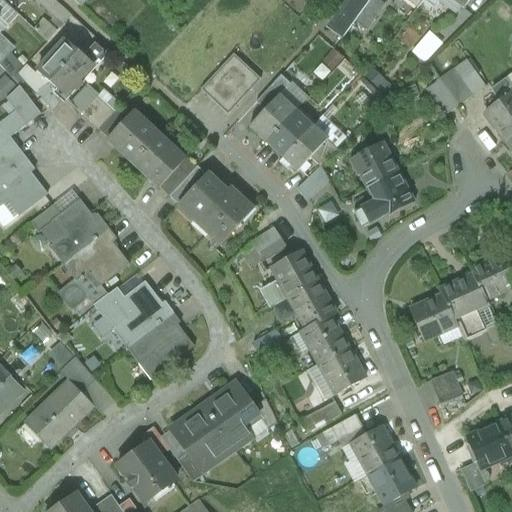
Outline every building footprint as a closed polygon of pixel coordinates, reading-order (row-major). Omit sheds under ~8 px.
[(0,20),(0,43),(4,40),(22,20),(0,0),(0,19),(0,20)] [(71,17),(52,0),(37,0),(64,24),(71,17)] [(350,0),(329,29),(343,39),(371,0),(350,0)] [(375,0),(371,0),(355,23),(367,31),(384,6),(375,0)] [(461,8),(450,0),(439,0),(439,1),(456,14),(461,8)] [(470,0),(450,0),(461,8),(463,10),(470,0)] [(36,32),(48,41),(56,29),(44,21),(36,32)] [(432,37),(416,54),(425,62),(441,45),(432,37)] [(19,76),(27,67),(9,51),(12,48),(4,40),(0,43),(0,67),(20,88),(25,83),(19,76)] [(65,42),(38,73),(49,83),(64,97),(71,89),(75,93),(83,85),(79,81),(92,66),(65,42)] [(234,57),(218,74),(245,99),(252,92),(243,83),(252,73),(234,57)] [(467,63),(440,81),(459,107),(486,88),(467,63)] [(36,75),(27,67),(19,76),(25,83),(35,94),(49,83),(38,73),(36,75)] [(245,99),(218,74),(202,92),(229,117),(245,99)] [(290,86),(281,77),(272,86),(282,95),(290,86)] [(511,86),(507,80),(492,91),(500,102),(485,113),(506,143),(511,138),(511,86)] [(459,107),(440,81),(425,92),(444,117),(459,107)] [(272,86),(256,104),(265,112),(279,97),(280,97),(282,95),(272,86)] [(282,95),(280,97),(297,113),(307,101),(290,86),(282,95)] [(99,98),(88,88),(71,107),(82,116),(99,98)] [(40,116),(22,90),(7,101),(17,114),(26,127),(40,116)] [(280,97),(279,97),(265,112),(250,129),(267,145),(297,113),(280,97)] [(115,114),(99,98),(82,116),(99,132),(115,114)] [(115,114),(99,132),(110,140),(127,121),(118,112),(116,114),(115,114)] [(297,113),(267,145),(284,161),(313,128),(297,113)] [(17,114),(0,126),(0,135),(6,143),(26,127),(17,114)] [(157,141),(143,129),(146,125),(134,114),(127,121),(110,140),(108,142),(134,166),(157,141)] [(313,128),(284,161),(298,174),(311,160),(328,142),(313,128)] [(6,143),(0,135),(0,182),(27,162),(19,152),(15,155),(6,143)] [(170,154),(157,141),(134,166),(159,190),(178,169),(185,161),(173,150),(170,154)] [(328,142),(311,160),(320,168),(321,168),(338,151),(328,142)] [(382,144),(351,161),(360,178),(362,177),(369,189),(398,174),(382,144)] [(27,162),(0,182),(0,210),(8,204),(20,219),(48,197),(31,175),(35,172),(27,162)] [(170,198),(179,207),(207,176),(198,168),(188,178),(170,198)] [(320,168),(297,191),(310,202),(329,183),(321,168),(320,168)] [(178,169),(160,189),(170,198),(188,178),(178,169)] [(398,174),(369,189),(375,202),(376,203),(374,204),(382,220),(383,221),(414,204),(398,174)] [(179,207),(194,221),(196,219),(225,244),(255,211),(240,198),(236,202),(207,176),(179,207)] [(60,218),(52,224),(64,239),(56,245),(49,250),(63,267),(109,232),(101,222),(98,224),(81,202),(60,218)] [(375,202),(355,213),(364,230),(382,220),(374,204),(376,203),(375,202)] [(53,208),(32,225),(41,238),(47,234),(44,230),(52,224),(60,218),(53,208)] [(64,239),(52,224),(44,230),(47,234),(56,245),(64,239)] [(275,230),(253,244),(265,263),(287,251),(275,230)] [(109,232),(63,267),(77,285),(91,274),(102,289),(130,267),(113,244),(116,241),(109,232)] [(302,254),(272,270),(279,283),(261,293),(271,311),(288,301),(289,301),(319,284),(302,254)] [(511,275),(504,257),(472,271),(474,276),(485,302),(486,301),(511,289),(511,275)] [(474,276),(440,291),(442,297),(457,329),(463,342),(485,333),(476,313),(488,308),(486,301),(485,302),(474,276)] [(319,284),(289,301),(288,301),(305,332),(306,332),(331,319),(336,316),(319,284)] [(125,300),(116,307),(128,323),(118,330),(114,333),(127,350),(173,315),(165,305),(163,307),(146,285),(125,300)] [(118,292),(109,298),(95,308),(104,320),(107,317),(118,330),(128,323),(116,307),(125,300),(118,292)] [(442,297),(410,311),(425,343),(457,329),(442,297)] [(180,325),(173,315),(127,350),(141,369),(156,357),(166,372),(195,350),(177,327),(180,325)] [(331,319),(306,332),(305,332),(290,340),(298,356),(310,349),(319,366),(349,349),(331,319)] [(276,332),(253,344),(260,357),(283,344),(276,332)] [(59,364),(70,354),(60,344),(50,354),(59,364)] [(349,349),(319,366),(336,397),(366,381),(349,349)] [(156,357),(141,369),(152,383),(166,372),(156,357)] [(96,382),(75,359),(64,370),(86,392),(96,382)] [(0,368),(0,415),(20,396),(6,383),(10,379),(0,368)] [(452,373),(430,383),(440,407),(462,398),(452,373)] [(69,383),(29,421),(41,433),(37,437),(50,450),(94,408),(69,383)] [(237,385),(215,402),(213,399),(202,406),(236,454),(254,441),(244,427),(258,418),(259,417),(254,409),(237,385)] [(265,401),(254,409),(259,417),(258,418),(268,432),(277,425),(265,401)] [(335,404),(310,417),(317,430),(342,417),(335,404)] [(202,406),(192,414),(194,417),(171,433),(188,456),(193,463),(195,462),(208,453),(218,467),(236,454),(202,406)] [(356,417),(316,439),(323,451),(363,429),(356,417)] [(511,419),(499,425),(511,452),(511,419)] [(511,452),(499,425),(466,439),(480,470),(511,456),(511,452)] [(169,451),(154,429),(142,437),(147,444),(148,444),(159,459),(169,451)] [(382,429),(351,446),(368,476),(399,459),(382,429)] [(159,459),(148,444),(147,444),(117,466),(145,505),(176,483),(159,459)] [(193,463),(188,456),(178,463),(193,484),(205,476),(195,462),(193,463)] [(399,459),(368,476),(385,507),(416,491),(399,459)] [(475,467),(462,472),(471,492),(484,487),(475,467)] [(86,511),(75,496),(52,511),(86,511)] [(111,496),(92,510),(92,511),(122,511),(119,508),(111,496)] [(137,511),(129,500),(119,508),(122,511),(137,511)] [(206,511),(199,502),(185,511),(206,511)]
